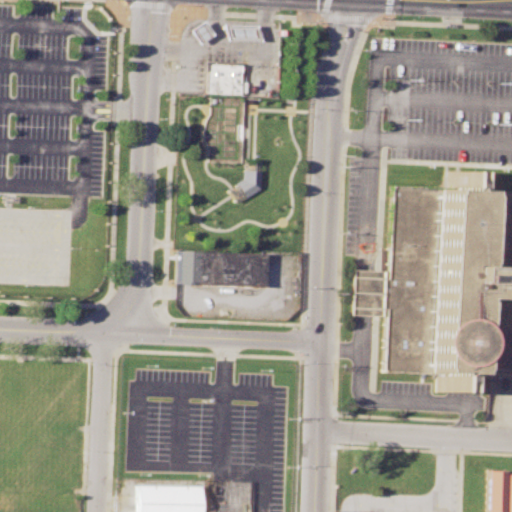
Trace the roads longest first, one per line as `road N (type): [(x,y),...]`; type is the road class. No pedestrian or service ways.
road 1 (residential): [(355,0),(336,61),(328,134),(314,511)]
road 2 (tertiary): [(150,0),(137,290),(102,331)]
road 3 (residential): [(102,331),(321,342)]
road 4 (residential): [(319,433),(511,440)]
road 5 (residential): [(102,331),(95,511)]
